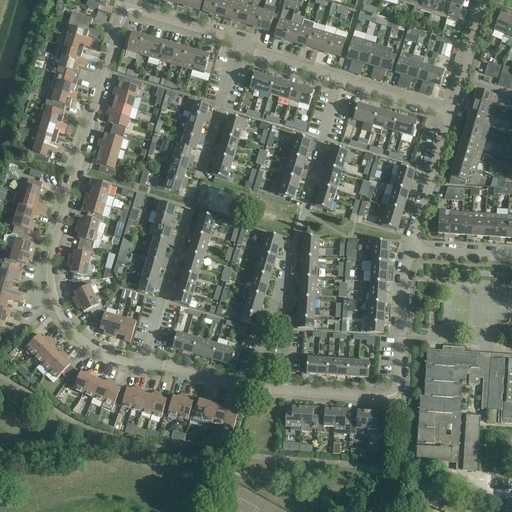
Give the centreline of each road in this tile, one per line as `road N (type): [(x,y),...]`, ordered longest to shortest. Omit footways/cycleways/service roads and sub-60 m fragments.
road 1 (residential): [(143,365),(91,349),(66,325),(51,287),(57,231),(126,7)]
road 2 (residential): [(221,106),(162,300)]
road 3 (residential): [(285,272),(340,80)]
road 4 (residential): [(412,249),(451,112)]
road 5 (residential): [(397,381),(412,249)]
road 6 (residential): [(237,49),(239,42),(126,7)]
road 7 (residential): [(251,389),(285,272)]
road 8 (residential): [(397,381),(384,397),(283,391)]
